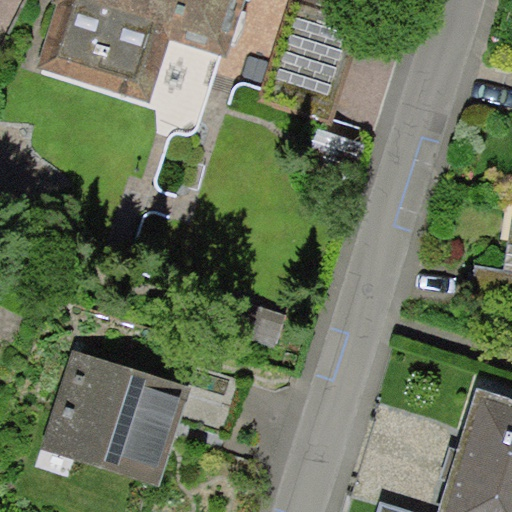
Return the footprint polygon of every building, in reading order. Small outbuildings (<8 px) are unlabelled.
[(245,0),(69,0),(71,0),(48,77),(209,125),(245,0)] [(287,0),(258,104),(324,122),(357,0),(287,0)] [(511,209),(501,275),(511,276),(511,209)] [(184,394),(67,357),(36,458),(155,494),(178,418),(215,429),(230,382),(192,371),(184,394)] [(511,511),(511,402),(471,390),(432,511),(409,511),(380,503),(376,511),(511,511)]
